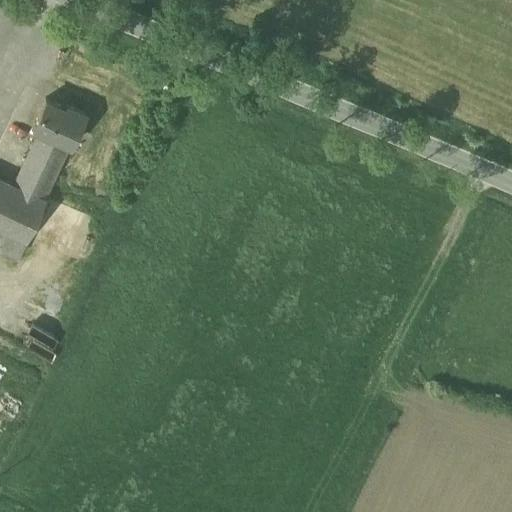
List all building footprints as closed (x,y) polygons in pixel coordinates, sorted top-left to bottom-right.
[(64,104),(45,95),(31,124),(38,127),(68,141),(70,142),(85,109),(66,100),(64,104)] [(38,127),(13,182),(42,196),(68,141),(38,127)] [(13,182),(0,176),(0,223),(26,236),(44,197),(13,182)] [(26,236),(0,223),(0,246),(17,255),(26,236)] [(47,350),(62,317),(37,305),(22,339),(47,350)]
